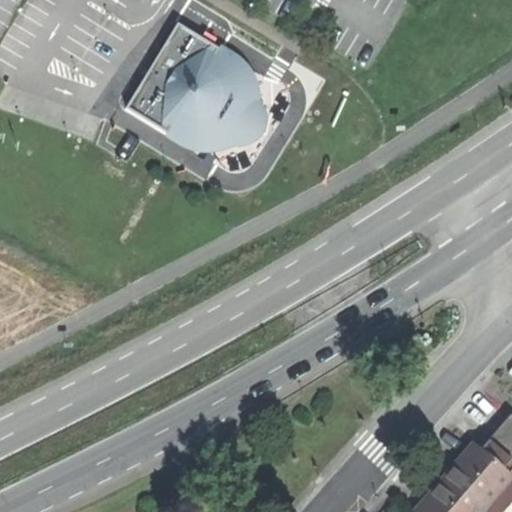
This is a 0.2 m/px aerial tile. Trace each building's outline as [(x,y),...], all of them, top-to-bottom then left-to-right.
[(222,51),(180,25),(126,110),(176,141),(194,148),(211,150),(223,148),(234,144),(240,146),(250,144),(261,135),(267,124),(265,115),(259,101),(259,86),(250,69),(239,58),(222,51)] [(147,136),(119,119),(106,138),(135,156),(147,136)] [(511,415),(483,449),(511,473),(511,471),(511,415)] [(446,480),(418,511),(477,511),(481,508),(498,488),(511,473),(483,449),(477,444),(446,480)] [(511,473),(498,488),(509,498),(511,500),(511,473)] [(484,511),(497,511),(509,498),(498,488),(481,508),(484,511)] [(511,511),(511,500),(509,498),(497,511),(511,511)]
